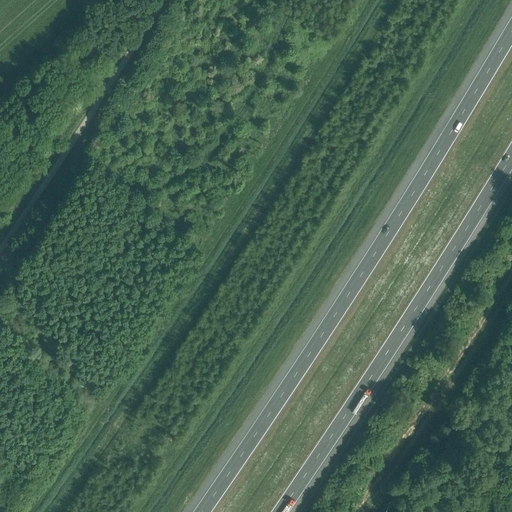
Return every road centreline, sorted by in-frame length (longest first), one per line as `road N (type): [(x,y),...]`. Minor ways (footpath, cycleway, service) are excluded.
road 1 (motorway): [(511,30),(203,511)]
road 2 (motorway): [(279,511),(511,154)]
